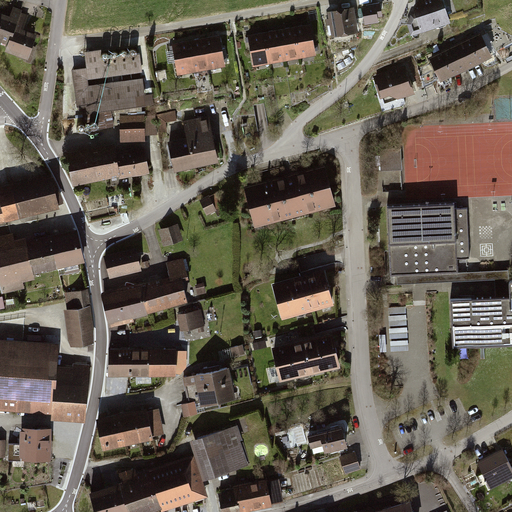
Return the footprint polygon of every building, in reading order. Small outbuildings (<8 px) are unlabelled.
[(410,21),(415,34),(454,20),(447,0),(420,0),(419,3),(412,5),(414,12),(410,21)] [(382,14),(380,4),(363,7),(365,17),(366,23),(378,21),(377,15),(382,14)] [(17,20),(16,23),(24,26),(28,16),(20,13),(21,9),(14,7),(11,15),(18,17),(17,20)] [(365,17),(363,7),(353,9),(355,19),(365,17)] [(332,24),(334,35),(357,31),(355,19),(353,9),(353,8),(330,12),(331,18),(327,19),(328,24),(332,24)] [(17,20),(0,13),(0,40),(9,43),(14,28),(16,23),(17,20)] [(305,54),(320,52),(315,22),(300,24),(305,54)] [(289,57),(305,54),(300,24),(284,27),(289,57)] [(273,59),(289,57),(284,27),(269,29),(273,59)] [(31,47),(35,36),(14,28),(9,43),(6,51),(28,59),(27,62),(31,63),(36,49),(31,47)] [(258,62),(273,59),(269,29),(253,31),(258,62)] [(470,67),(496,55),(485,30),(459,42),(470,67)] [(223,32),(207,35),(213,65),(228,62),(223,32)] [(207,35),(192,38),(197,68),(213,65),(207,35)] [(192,38),(176,41),(182,71),(197,68),(192,38)] [(90,65),(75,67),(80,102),(91,101),(92,109),(151,100),(143,41),(87,49),(90,65)] [(444,79),(470,67),(459,42),(432,55),(444,79)] [(501,55),(504,61),(511,57),(508,51),(501,55)] [(425,77),(435,74),(432,63),(422,65),(425,77)] [(377,74),(386,103),(420,92),(411,64),(377,74)] [(170,120),(181,118),(179,111),(159,115),(159,127),(170,127),(170,120)] [(148,114),(123,114),(124,139),(149,139),(149,132),(159,132),(159,127),(159,115),(148,115),(148,114)] [(223,158),(215,114),(188,120),(191,135),(197,163),(223,158)] [(197,163),(191,135),(172,139),(177,167),(197,163)] [(114,145),(69,154),(75,184),(120,175),(116,154),(114,145)] [(144,148),(116,154),(120,175),(120,178),(149,172),(144,148)] [(385,171),(406,170),(405,148),(383,149),(385,171)] [(246,186),(257,228),(340,205),(329,163),(246,186)] [(0,220),(5,220),(5,217),(58,204),(51,178),(0,190),(0,220)] [(221,193),(203,201),(209,214),(227,206),(221,193)] [(455,202),(388,205),(391,275),(397,274),(458,272),(457,258),(470,258),(468,209),(455,209),(455,202)] [(160,228),(165,244),(186,238),(181,222),(160,228)] [(86,259),(79,226),(52,232),(59,265),(86,259)] [(16,232),(0,235),(0,266),(5,290),(27,286),(25,278),(39,275),(38,270),(31,236),(30,233),(17,236),(16,232)] [(59,265),(52,232),(31,236),(38,270),(59,265)] [(107,252),(113,275),(153,266),(152,260),(143,262),(140,245),(107,252)] [(144,282),(151,309),(192,297),(187,279),(194,277),(188,257),(171,261),(174,273),(144,282)] [(275,281),(285,317),(337,304),(327,267),(275,281)] [(511,297),(510,283),(509,269),(458,272),(397,274),(398,285),(495,280),(496,298),(511,297)] [(104,290),(112,320),(151,309),(144,282),(143,279),(104,290)] [(451,300),(454,346),(511,343),(511,280),(511,282),(510,283),(511,297),(496,298),(451,300)] [(199,285),(202,293),(209,291),(207,282),(199,285)] [(99,339),(91,286),(68,290),(71,306),(67,307),(73,343),(99,339)] [(180,310),(184,329),(209,323),(204,304),(180,310)] [(405,327),(387,328),(387,338),(406,337),(405,327)] [(329,368),(344,364),(337,330),(321,334),(329,368)] [(313,371),(329,368),(321,334),(306,337),(313,371)] [(298,375),(313,371),(306,337),(290,341),(298,375)] [(256,342),(258,349),(271,346),(270,339),(256,342)] [(283,378),(298,375),(290,341),(275,344),(283,378)] [(0,405),(53,409),(53,413),(85,415),(88,365),(73,364),(73,368),(56,367),(56,361),(43,360),(41,345),(23,344),(22,359),(0,357),(0,405)] [(233,347),(234,355),(248,352),(247,344),(233,347)] [(131,351),(111,351),(112,373),(132,373),(131,351)] [(187,351),(131,351),(132,373),(176,373),(181,375),(189,367),(187,351)] [(219,402),(234,398),(228,368),(213,371),(219,402)] [(219,402),(213,371),(185,377),(191,403),(182,405),(185,417),(198,414),(196,407),(219,402)] [(102,422),(107,445),(130,440),(143,437),(156,434),(169,432),(163,404),(150,406),(149,402),(100,412),(102,422)] [(200,438),(212,476),(245,465),(233,427),(200,438)] [(310,436),(315,454),(347,446),(342,428),(310,436)] [(49,429),(24,429),(24,444),(10,444),(9,457),(49,458),(49,429)] [(212,476),(200,438),(189,441),(193,454),(202,479),(212,476)] [(481,461),(493,485),(511,475),(511,457),(508,448),(481,461)] [(341,457),(346,473),(360,469),(355,453),(341,457)] [(152,473),(162,503),(175,498),(177,504),(206,494),(202,479),(193,454),(150,468),(152,473)] [(121,483),(130,511),(135,511),(162,503),(152,473),(133,480),(130,470),(118,475),(121,483)] [(267,481),(272,504),(285,502),(280,479),(267,481)] [(248,485),(253,508),(272,504),(267,481),(248,485)] [(130,511),(121,483),(92,493),(98,511),(130,511)] [(224,511),(236,511),(253,508),(248,485),(235,488),(236,491),(220,494),(224,511)] [(412,511),(410,502),(374,511),(357,511),(356,511),(412,511)]
